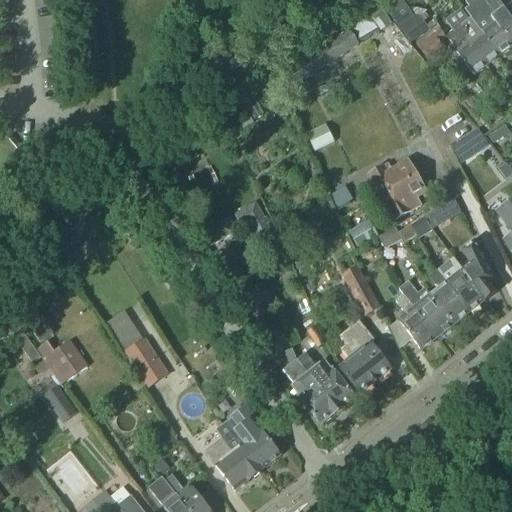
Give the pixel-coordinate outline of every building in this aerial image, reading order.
[(414,18),(401,0),(398,0),(385,10),(413,50),(436,34),(439,32),(440,31),(434,22),(425,28),(417,16),(414,18)] [(511,52),(511,51),(511,21),(496,0),(482,0),(487,8),(486,9),(495,20),(491,24),(494,29),(511,52)] [(499,61),(511,52),(494,29),(491,24),(495,20),(486,9),(469,21),(482,38),(499,61)] [(453,33),(452,33),(454,36),(460,45),(464,42),(465,43),(469,48),(486,71),(499,61),(482,38),(469,21),(461,11),(445,23),(453,33)] [(429,67),(446,54),(439,45),(446,40),(439,32),(436,34),(416,49),(429,67)] [(462,70),(464,69),(473,81),(486,71),(469,48),(465,43),(464,42),(460,45),(454,36),(452,33),(445,38),(447,41),(447,42),(452,48),(447,51),(452,57),(451,60),(458,70),(462,70)] [(327,50),(335,63),(359,47),(351,34),(327,50)] [(405,41),(396,47),(404,59),(413,53),(405,41)] [(289,93),(335,63),(327,50),(280,80),(289,93)] [(311,90),(307,83),(296,90),(300,97),(311,90)] [(483,128),(489,123),(481,115),(476,120),(483,128)] [(214,119),(185,134),(191,145),(220,129),(214,119)] [(314,155),(334,145),(325,127),(306,137),(314,155)] [(0,170),(1,172),(3,171),(19,157),(7,142),(0,147),(0,170)] [(185,142),(165,151),(174,171),(194,162),(185,142)] [(380,202),(417,180),(409,166),(391,176),(387,168),(367,178),(380,202)] [(507,181),(511,176),(511,175),(504,166),(498,171),(507,181)] [(0,183),(8,177),(3,171),(1,172),(0,170),(0,183)] [(380,202),(392,225),(419,210),(415,202),(426,196),(417,180),(380,202)] [(89,219),(119,201),(108,182),(78,200),(89,219)] [(338,211),(353,202),(345,189),(330,198),(338,211)] [(449,223),(461,216),(455,202),(441,210),(449,223)] [(248,226),(256,241),(271,232),(256,205),(234,217),(241,230),(248,226)] [(511,206),(499,216),(511,233),(511,234),(505,240),(511,249),(511,206)] [(378,240),(379,240),(369,222),(349,233),(359,251),(378,240)] [(227,224),(203,237),(210,249),(234,236),(227,224)] [(418,241),(425,237),(417,224),(410,228),(416,238),(418,241)] [(406,244),(416,238),(410,228),(397,236),(400,243),(401,243),(403,246),(406,244)] [(400,243),(397,236),(394,232),(379,240),(378,240),(384,252),(400,243)] [(459,277),(482,306),(494,296),(487,287),(491,284),(474,245),(460,256),(470,268),(462,274),(459,277)] [(467,318),(482,306),(459,277),(462,274),(452,262),(435,276),(445,288),(444,289),(467,318)] [(341,278),(364,320),(380,311),(357,270),(341,278)] [(444,289),(445,288),(435,276),(428,282),(438,294),(431,300),(429,301),(453,329),(467,318),(444,289)] [(429,301),(431,300),(424,292),(418,297),(408,285),(399,292),(404,299),(403,300),(437,342),(453,329),(429,301)] [(407,319),(398,326),(390,332),(399,353),(411,343),(421,355),(437,342),(403,300),(396,306),(407,319)] [(21,316),(40,345),(52,337),(33,308),(21,316)] [(360,398),(391,374),(371,348),(375,345),(361,325),(342,340),(348,348),(341,352),(349,363),(339,370),(360,398)] [(307,335),(317,352),(327,346),(317,329),(307,335)] [(32,367),(41,361),(23,335),(14,341),(32,367)] [(124,355),(148,392),(169,379),(145,342),(124,355)] [(87,370),(70,344),(54,355),(47,345),(36,353),(61,389),(87,370)] [(298,400),(296,401),(319,430),(332,420),(333,420),(338,416),(297,363),(292,353),(284,356),(290,370),(284,374),(294,388),(291,391),(298,400)] [(304,357),(297,363),(338,416),(341,413),(355,402),(325,364),(315,372),(304,357)] [(31,373),(23,378),(27,383),(34,378),(31,373)] [(43,399),(62,427),(77,416),(58,389),(56,390),(49,380),(38,388),(45,398),(43,399)] [(252,462),(261,474),(280,460),(260,434),(248,444),(245,440),(242,443),(245,447),(243,448),(226,426),(215,434),(221,443),(232,457),(228,459),(233,465),(237,463),(242,470),(252,462)] [(164,454),(178,443),(167,430),(154,441),(164,454)] [(235,495),(261,474),(252,462),(242,470),(237,463),(233,465),(228,459),(232,457),(221,443),(204,456),(235,495)] [(170,472),(163,463),(155,470),(162,479),(170,472)] [(178,486),(172,478),(165,484),(162,481),(161,481),(184,511),(207,511),(190,489),(184,494),(178,486)] [(163,511),(184,511),(161,481),(148,492),(163,511)] [(92,504),(98,511),(115,511),(117,511),(104,495),(92,504)] [(116,511),(138,511),(129,501),(116,511)]
